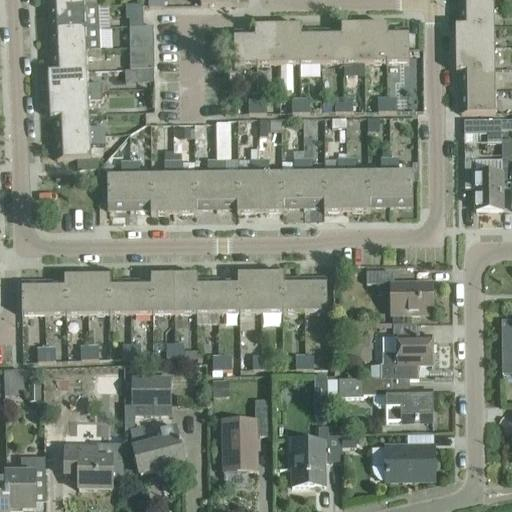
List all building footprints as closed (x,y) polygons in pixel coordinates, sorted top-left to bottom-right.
[(49,0),(50,10),(99,8),(98,0),(49,0)] [(149,9),(164,9),(164,0),(149,0),(149,9)] [(235,8),(235,0),(200,0),(201,9),(235,8)] [(143,7),(126,7),(127,20),(143,19),(143,7)] [(99,8),(50,10),(51,32),(100,30),(99,8)] [(494,8),(460,8),(460,28),(460,30),(494,29),(494,8)] [(365,66),(364,27),(341,28),(342,33),(343,32),(343,67),(365,66)] [(387,27),(364,27),(365,66),(387,66),(386,32),(387,32),(387,27)] [(144,28),(130,29),(130,50),(135,50),(149,50),(154,50),(154,36),(154,28),(144,28)] [(299,33),(301,33),(301,28),(277,29),(278,68),(300,67),(299,33)] [(460,30),(460,28),(455,28),(456,52),(495,51),(494,29),(460,30)] [(278,68),(277,29),(255,29),(255,34),(256,34),(256,68),(278,68)] [(101,52),(100,30),(51,32),(52,54),(101,52)] [(342,33),(321,33),(321,67),(343,67),(343,32),(342,33)] [(409,32),(387,32),(386,32),(387,66),(409,66),(409,32)] [(321,33),(301,33),(299,33),(300,67),(321,67),(321,33)] [(256,34),(255,34),(234,34),(234,68),(256,68),(256,34)] [(135,50),(130,50),(130,64),(130,72),(137,72),(143,72),(154,71),(154,50),(149,50),(135,50)] [(495,73),(495,51),(456,52),(456,74),(461,74),(461,73),(495,73)] [(101,52),(52,54),(53,74),(53,75),(87,74),(87,61),(101,60),(101,52)] [(143,72),(137,72),(137,85),(143,85),(155,84),(154,71),(143,72)] [(495,95),(495,73),(461,73),(461,74),(461,95),(495,95)] [(53,75),(53,74),(48,74),(49,97),(102,95),(102,86),(88,87),(87,74),(53,75)] [(102,95),(49,97),(50,120),(55,120),(55,119),(89,117),(89,104),(103,104),(102,95)] [(495,116),(495,95),(461,95),(461,117),(495,116)] [(388,115),(387,100),(379,100),(379,115),(388,115)] [(396,100),(387,100),(388,115),(396,115),(396,100)] [(301,116),(301,101),(292,102),(292,116),(301,116)] [(310,101),(301,101),(301,116),(310,116),(310,101)] [(344,116),(344,101),(335,101),(336,116),(344,116)] [(344,101),(344,116),(353,115),(353,101),(344,101)] [(258,117),(258,102),(249,102),(249,117),(258,117)] [(258,102),(258,117),(267,117),(267,102),(258,102)] [(90,130),(89,117),(55,119),(55,120),(56,140),(104,138),(104,129),(90,130)] [(346,122),(333,122),(334,131),(347,131),(346,122)] [(488,136),(488,122),(464,123),(464,137),(488,136)] [(502,122),(488,122),(488,136),(488,145),(502,145),(502,134),(502,122)] [(511,122),(502,122),(502,134),(511,133),(511,122)] [(266,123),(259,123),(260,139),(267,139),(267,135),(282,135),(281,124),(266,124),(266,123)] [(226,127),(216,127),(217,163),(226,163),(231,163),(230,127),(226,127)] [(194,131),(180,131),(180,141),(194,141),(194,131)] [(104,138),(56,140),(57,163),(79,162),(80,172),(101,172),(100,161),(91,161),(91,147),(105,147),(104,138)] [(356,152),(348,152),(348,162),(356,162),(356,152)] [(260,153),(252,153),(252,163),(260,163),(260,153)] [(152,212),(151,212),(151,217),(174,217),(173,157),(164,157),(165,178),(151,178),(152,212)] [(182,157),(173,157),(174,217),(197,217),(197,212),(195,212),(195,178),(182,178),(182,157)] [(511,160),(501,161),(501,175),(502,175),(502,190),(511,189),(511,160)] [(382,176),(369,176),(369,210),(370,210),(391,209),(390,161),(381,161),(382,176)] [(390,161),(391,209),(413,209),(413,175),(399,175),(399,161),(390,161)] [(475,161),(465,161),(465,192),(475,192),(475,175),(475,170),(476,170),(476,163),(476,161),(475,161)] [(295,177),(282,177),(282,211),(284,211),(304,210),(303,162),(295,162),(295,177)] [(313,162),(303,162),(304,210),(324,210),(326,210),(325,176),(313,176),(313,162)] [(326,210),(324,210),(324,215),(348,215),(347,162),(338,162),(338,176),(325,176),(326,210)] [(369,210),(369,176),(356,176),(356,162),(348,162),(347,162),(348,215),(370,214),(370,210),(369,210)] [(208,178),(195,178),(195,212),(197,212),(217,212),(216,163),(208,163),(208,178)] [(239,211),(238,177),(226,177),(226,163),(217,163),(216,163),(217,212),(237,211),(239,211)] [(251,177),(238,177),(239,211),(237,211),(237,216),(261,216),(260,163),(252,163),(251,163),(251,177)] [(282,211),(282,177),(269,177),(269,163),(260,163),(261,216),(284,216),(284,211),(282,211)] [(130,213),(129,164),(121,164),(122,179),(108,179),(108,213),(130,213)] [(139,164),(129,164),(130,213),(151,212),(152,212),(151,178),(139,178),(139,164)] [(502,175),(501,175),(475,175),(475,192),(476,213),(503,213),(502,190),(502,175)] [(99,193),(108,193),(108,179),(99,179),(99,193)] [(393,318),(412,318),(432,318),(432,286),(393,286),(393,274),(367,274),(367,287),(379,287),(379,297),(393,297),(393,318)] [(283,281),(284,281),(284,276),(261,277),(262,316),(284,316),(283,281)] [(196,282),(198,282),(198,277),(174,278),(175,317),(197,317),(196,282)] [(262,316),(261,277),(238,277),(238,282),(240,282),(240,316),(262,316)] [(111,278),(87,279),(88,318),(110,318),(109,283),(111,283),(111,278)] [(175,317),(174,278),(151,278),(151,283),(153,283),(153,317),(175,317)] [(88,318),(87,279),(65,279),(65,284),(66,284),(66,318),(88,318)] [(305,281),(284,281),(283,281),(284,316),(305,316),(305,281)] [(305,281),(305,316),(327,315),(327,281),(305,281)] [(218,282),(198,282),(196,282),(197,317),(218,316),(218,282)] [(240,282),(238,282),(218,282),(218,316),(240,316),(240,282)] [(131,283),(111,283),(109,283),(110,318),(131,317),(131,283)] [(151,283),(131,283),(131,317),(153,317),(153,283),(151,283)] [(44,318),(44,284),(22,284),(23,318),(44,318)] [(65,284),(44,284),(44,318),(66,318),(66,284),(65,284)] [(503,323),(502,323),(502,377),(511,377),(511,324),(503,325),(503,323)] [(381,368),(373,369),(374,383),(382,382),(419,382),(419,368),(432,367),(432,369),(433,369),(432,337),(431,337),(431,339),(403,340),(403,327),(393,327),(393,341),(397,341),(397,367),(381,367),(381,368)] [(132,347),(132,361),(141,360),(140,346),(132,347)] [(167,347),(167,349),(154,349),(155,361),(176,360),(176,346),(167,347)] [(185,346),(176,346),(176,360),(185,360),(185,346)] [(132,361),(132,347),(123,347),(124,361),(132,361)] [(46,363),(46,349),(37,349),(37,363),(46,363)] [(68,349),(46,349),(46,363),(55,363),(55,362),(68,362),(68,349)] [(89,363),(89,349),(80,349),(80,363),(89,363)] [(97,349),(89,349),(89,363),(97,363),(97,349)] [(223,373),(222,359),(213,359),(214,373),(223,373)] [(222,359),(223,373),(231,373),(231,359),(222,359)] [(263,373),(262,359),(254,359),(254,373),(263,373)] [(271,359),(262,359),(263,373),(271,373),(271,359)] [(305,372),(305,359),(296,359),(296,372),(305,372)] [(305,359),(305,372),(314,373),(314,359),(305,359)] [(24,374),(7,375),(8,399),(26,399),(24,374)] [(329,379),(318,379),(318,395),(329,395),(329,379)] [(133,408),(124,408),(124,434),(131,434),(131,431),(135,430),(135,418),(172,418),(172,415),(172,412),(172,380),(133,381),(133,408)] [(373,383),(343,383),(343,401),(365,401),(365,397),(373,397),(386,397),(386,411),(386,425),(412,425),(432,425),(432,433),(434,433),(433,394),(410,395),(410,383),(419,383),(419,382),(382,382),(374,383),(373,383)] [(225,384),(213,384),(213,400),(225,400),(225,384)] [(29,387),(29,404),(39,404),(39,387),(29,387)] [(273,439),(273,419),(272,408),(255,409),(256,422),(223,423),(224,475),(258,474),(257,439),(273,439)] [(135,430),(131,431),(131,434),(135,449),(134,449),(136,458),(141,477),(185,467),(180,448),(175,428),(158,432),(161,442),(147,445),(143,428),(135,430)] [(342,451),(342,439),(329,439),(329,430),(318,430),(319,443),(292,444),(292,489),(322,489),(321,476),(325,476),(325,465),(343,465),(342,451)] [(342,439),(342,451),(357,451),(356,439),(342,439)] [(97,446),(97,451),(97,460),(113,460),(113,447),(97,446)] [(386,450),(373,450),(373,467),(386,467),(386,484),(406,484),(406,482),(433,481),(433,483),(434,483),(434,449),(386,450)] [(66,450),(65,458),(65,478),(79,478),(79,492),(113,493),(113,482),(113,473),(113,463),(113,460),(97,460),(97,451),(66,450)] [(21,477),(7,477),(7,483),(7,511),(8,511),(9,511),(35,511),(35,499),(46,499),(46,479),(46,461),(21,461),(21,477)] [(113,473),(113,482),(123,483),(123,463),(113,463),(113,473)]
